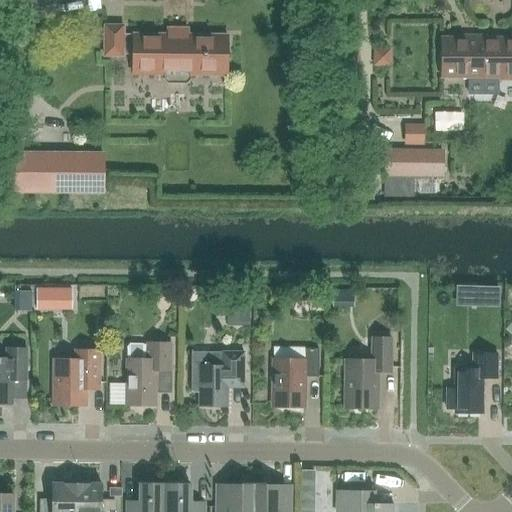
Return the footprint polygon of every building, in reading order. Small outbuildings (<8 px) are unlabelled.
[(185,84),(188,81),(188,76),(226,76),(227,36),(187,36),(187,32),(167,32),(167,36),(122,35),(122,27),(104,27),(103,57),(122,57),(122,55),(132,55),(132,75),(164,75),(164,80),(167,84),(185,84)] [(511,38),(441,39),(441,79),(511,78),(511,38)] [(381,178),(444,179),(444,150),(382,150),(381,178)] [(102,154),(86,154),(0,153),(0,193),(102,194),(102,154)] [(308,295),(307,316),(322,317),(323,296),(308,295)] [(0,311),(19,310),(18,297),(0,298),(0,311)] [(249,327),(250,301),(227,301),(227,327),(249,327)] [(390,373),(391,339),(371,338),(371,362),(345,361),(344,409),(377,409),(377,373),(390,373)] [(170,372),(170,344),(146,344),(146,345),(126,345),(126,360),(125,407),(155,407),(156,383),(157,383),(157,372),(170,372)] [(26,381),(26,349),(6,349),(6,359),(0,359),(0,405),(12,405),(12,381),(26,381)] [(271,408),(304,408),(305,378),(318,378),(318,350),(305,350),(304,361),(272,360),(271,408)] [(191,351),(190,392),(192,392),(192,391),(198,391),(198,407),(227,407),(227,378),(243,378),(243,353),(192,353),(192,351),(191,351)] [(99,390),(100,352),(74,352),(73,361),(54,361),(53,406),(85,406),(85,390),(99,390)] [(446,390),(446,410),(454,410),(453,414),(482,414),(483,379),(497,379),(497,355),(472,355),(472,370),(454,370),(454,390),(446,390)] [(75,511),(76,484),(52,484),(52,505),(39,505),(38,511),(75,511)] [(116,511),(116,506),(101,505),(101,484),(76,484),(75,511),(116,511)] [(163,511),(164,485),(139,485),(139,502),(126,502),(126,511),(163,511)] [(190,503),(190,485),(164,485),(163,511),(203,511),(204,503),(190,503)] [(252,511),(253,486),(216,486),(215,511),(252,511)] [(289,511),(290,486),(253,486),(252,511),(289,511)] [(392,511),(393,505),(374,504),(374,492),(336,491),(336,511),(337,511),(392,511)] [(0,511),(12,511),(13,495),(0,495),(0,511)]
